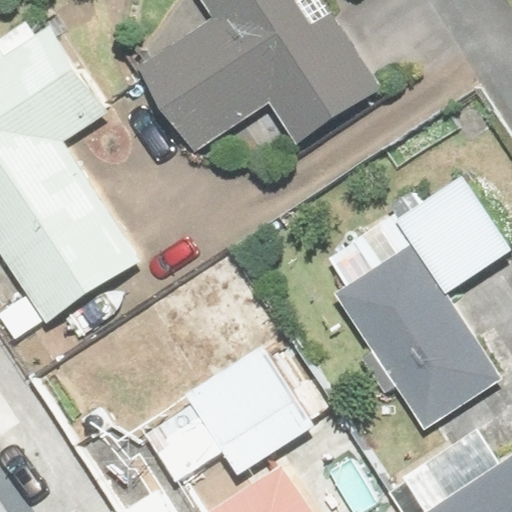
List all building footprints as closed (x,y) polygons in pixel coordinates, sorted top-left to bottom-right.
[(390,98),(329,0),(210,0),(225,24),(153,68),(207,155),(282,109),(306,149),(390,98)] [(117,119),(56,25),(0,61),(0,238),(58,328),(150,269),(72,148),(117,119)] [(413,226),(401,207),(340,246),(368,291),(349,304),(433,438),(510,390),(455,302),(511,266),(511,237),(479,184),(413,226)] [(329,430),(279,352),(152,433),(186,487),(235,455),(251,479),(329,430)] [(317,511),(292,473),(232,511),(181,511),(168,491),(136,511),(317,511)] [(511,511),(511,474),(451,511),(511,511)] [(0,511),(14,511),(0,489),(0,511)]
